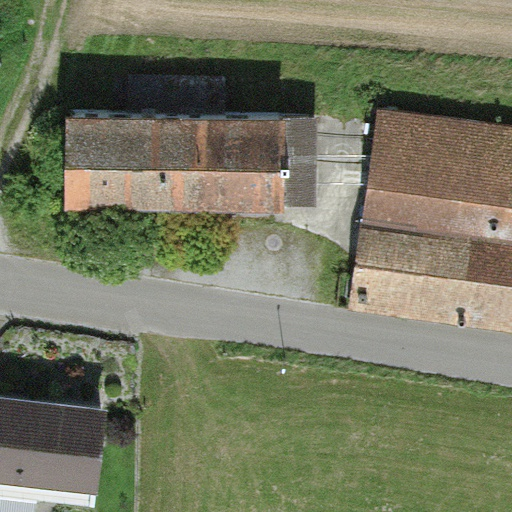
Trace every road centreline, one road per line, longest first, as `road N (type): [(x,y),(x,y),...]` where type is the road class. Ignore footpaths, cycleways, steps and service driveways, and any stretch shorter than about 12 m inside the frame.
road 1 (unclassified): [(0,295),(251,321),(511,365)]
road 2 (track): [(61,0),(0,167)]
